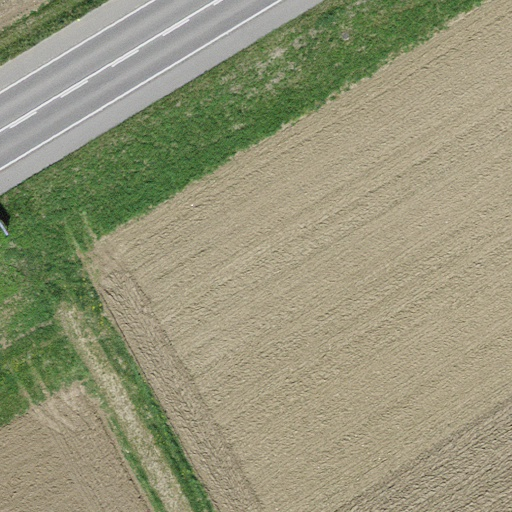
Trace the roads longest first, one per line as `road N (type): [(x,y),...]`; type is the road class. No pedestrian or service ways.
road 1 (primary): [(0,129),(215,0)]
road 2 (track): [(59,300),(178,511)]
